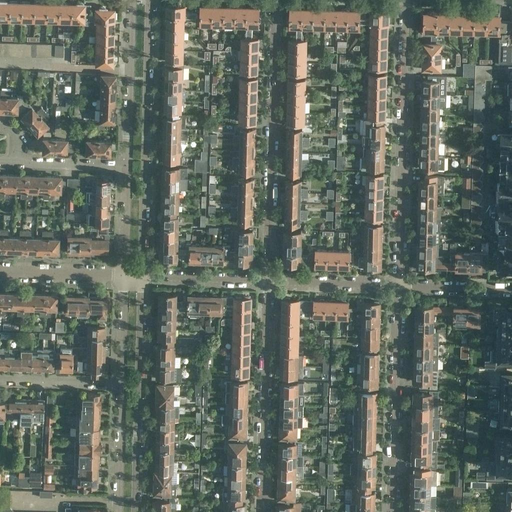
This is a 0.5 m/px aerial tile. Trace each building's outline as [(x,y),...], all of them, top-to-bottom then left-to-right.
[(0,20),(8,20),(9,3),(5,3),(5,1),(0,1),(0,20)] [(21,21),(21,3),(17,3),(17,2),(10,2),(10,3),(9,3),(8,20),(21,21)] [(33,21),(34,3),(29,3),(29,2),(22,2),(22,3),(21,3),(21,21),(33,21)] [(46,21),(46,4),(42,4),(42,3),(35,2),(34,3),(33,21),(46,21)] [(83,23),(84,5),(83,5),(83,4),(82,3),(81,2),(80,2),(79,2),(78,2),(77,3),(77,4),(77,5),(71,4),(70,22),(83,23)] [(58,22),(59,4),(54,4),(54,3),(47,3),(47,4),(46,4),(46,21),(58,22)] [(70,22),(71,4),(67,4),(67,3),(59,3),(59,4),(58,22),(70,22)] [(95,9),(95,15),(89,15),(89,6),(90,6),(90,5),(84,5),(83,23),(88,23),(88,21),(96,22),(96,21),(113,22),(113,18),(114,18),(114,17),(114,11),(115,11),(113,11),(113,10),(106,9),(105,9),(105,8),(105,7),(104,7),(104,6),(103,6),(102,6),(101,6),(101,7),(100,7),(99,8),(99,9),(95,9)] [(167,18),(167,17),(184,18),(184,19),(195,19),(195,15),(196,15),(196,13),(185,13),(185,7),(186,7),(181,6),(180,6),(179,5),(178,5),(177,5),(176,6),(175,6),(167,6),(167,8),(165,10),(165,14),(167,16),(167,18)] [(212,26),(213,7),(209,7),(207,6),(204,6),(203,7),(201,7),(201,8),(196,8),(196,13),(196,15),(195,15),(195,19),(195,29),(199,29),(201,29),(201,25),(212,26)] [(224,26),(224,8),(220,7),(219,6),(216,6),(214,7),(213,7),(212,26),(224,26)] [(235,26),(236,8),(232,8),(230,6),(227,6),(226,8),(224,8),(224,26),(235,26)] [(247,26),(247,8),(243,8),(242,7),(239,7),(237,8),(236,8),(235,26),(246,26),(247,26)] [(249,8),(247,8),(247,26),(246,26),(246,31),(245,33),(245,35),(252,35),(252,26),(258,26),(258,28),(258,23),(259,23),(260,22),(260,21),(261,20),(260,20),(260,19),(260,18),(259,18),(259,17),(259,9),(256,8),(255,7),(250,7),(249,8)] [(302,28),(303,10),(301,10),(299,8),(296,8),(295,9),(291,9),(290,18),(290,19),(289,19),(289,20),(288,20),(288,21),(288,22),(289,22),(289,23),(290,24),(290,29),(291,29),(291,27),(297,28),(296,37),(303,37),(303,35),(302,34),(302,28)] [(313,28),(314,10),(312,10),(311,9),(308,8),(306,10),(303,10),(302,28),(313,28)] [(325,28),(325,10),(324,10),(322,9),(319,9),(318,10),(314,10),(313,28),(325,28)] [(336,29),(337,11),(335,11),(334,9),(331,9),(329,10),(325,10),(325,28),(336,29)] [(348,29),(348,11),(346,11),(345,9),(342,9),(340,11),(337,11),(336,29),(348,29)] [(352,11),(348,11),(348,29),(359,30),(359,27),(359,24),(360,18),(359,18),(360,11),(358,11),(356,10),(353,10),(352,11)] [(370,19),(360,18),(359,24),(364,24),(371,24),(387,25),(388,25),(388,23),(390,21),(390,17),(388,15),(388,13),(380,12),(379,12),(379,11),(378,11),(377,10),(376,10),(375,11),(374,12),(369,12),(369,13),(370,13),(370,19)] [(437,32),(438,14),(437,14),(436,14),(435,14),(434,13),(433,12),(432,12),(431,12),(430,12),(429,12),(428,13),(427,14),(424,14),(424,21),(423,22),(423,28),(424,29),(424,32),(431,32),(431,43),(437,44),(437,39),(437,32)] [(450,32),(450,15),(449,15),(449,14),(442,13),(442,14),(438,14),(437,32),(450,32)] [(462,32),(463,15),(461,15),(461,14),(454,14),(454,15),(450,15),(450,32),(462,32)] [(474,33),(475,15),(474,15),(474,14),(466,14),(466,15),(463,15),(462,32),(474,33)] [(487,33),(487,16),(486,16),(486,15),(479,14),(479,15),(475,15),(474,33),(487,33)] [(499,33),(500,21),(500,16),(499,16),(499,15),(491,15),(491,16),(487,16),(487,33),(499,33)] [(184,22),(184,19),(184,18),(167,17),(167,18),(167,22),(166,23),(166,26),(167,27),(167,28),(184,29),(184,22)] [(113,26),(113,22),(96,21),(96,22),(96,32),(113,33),(113,31),(114,30),(114,27),(113,26)] [(511,21),(500,21),(499,33),(499,41),(499,63),(511,63),(511,43),(511,42),(511,21)] [(387,29),(387,25),(371,24),(371,35),(387,35),(387,34),(388,33),(388,30),(387,29)] [(183,40),(184,29),(167,28),(167,32),(166,34),(166,36),(167,38),(167,39),(183,40)] [(112,37),(113,33),(96,32),(95,43),(112,44),(112,42),(113,41),(113,38),(112,37)] [(387,40),(387,35),(371,35),(370,46),(387,46),(387,45),(388,44),(388,41),(387,40)] [(183,51),(183,40),(167,39),(167,43),(166,45),(166,47),(167,49),(167,50),(183,51)] [(258,39),(251,39),(245,39),(241,39),(241,50),(258,50),(258,46),(259,45),(259,42),(258,41),(258,39)] [(303,40),(296,40),(290,40),(290,42),(289,43),(289,46),(290,47),(290,51),(305,51),(305,41),(303,41),(303,40)] [(112,48),(112,44),(95,43),(95,54),(112,54),(112,53),(113,52),(113,49),(112,48)] [(437,44),(431,43),(424,43),(424,44),(423,44),(423,52),(424,52),(423,56),(441,57),(441,44),(437,44)] [(63,45),(54,45),(54,56),(63,56),(62,56),(62,45),(63,45)] [(387,51),(387,46),(370,46),(370,57),(386,57),(386,56),(387,55),(387,52),(387,51)] [(183,62),(183,51),(167,50),(167,54),(165,56),(165,58),(166,60),(166,61),(183,62)] [(258,52),(258,50),(241,50),(241,61),(257,61),(257,57),(259,56),(259,53),(258,52)] [(305,63),(305,51),(290,51),(289,53),(288,54),(288,57),(289,58),(289,62),(305,63)] [(112,58),(112,54),(95,54),(94,65),(112,66),(112,64),(113,64),(114,64),(114,63),(115,62),(115,61),(115,60),(114,60),(114,59),(113,59),(113,58),(112,58)] [(440,69),(441,58),(441,57),(423,56),(423,60),(422,60),(422,68),(423,68),(423,69),(440,69)] [(386,62),(386,57),(370,57),(370,68),(386,69),(386,67),(387,66),(387,63),(386,62)] [(257,63),(257,61),(241,61),(241,72),(257,73),(257,68),(258,67),(258,64),(257,63)] [(305,74),(305,63),(289,62),(289,63),(288,65),(288,68),(289,69),(289,73),(305,74)] [(166,77),(166,78),(182,79),(182,78),(183,78),(183,73),(182,73),(182,64),(169,64),(169,67),(166,67),(166,72),(165,73),(165,76),(166,77)] [(485,79),(482,65),(475,65),(475,70),(475,77),(474,82),(480,82),(482,84),(485,82),(485,79)] [(491,79),(491,65),(482,65),(485,79),(491,79)] [(370,74),(369,85),(386,86),(386,84),(387,83),(387,80),(386,79),(386,74),(370,74)] [(101,75),(100,86),(100,87),(115,87),(115,85),(115,75),(101,75)] [(428,81),(423,81),(423,83),(421,83),(421,89),(422,89),(422,94),(439,94),(446,94),(447,76),(428,75),(428,81)] [(181,90),(182,79),(166,78),(166,83),(165,84),(165,87),(166,88),(166,89),(181,90)] [(241,78),(240,89),(257,90),(257,88),(258,87),(258,84),(257,83),(257,79),(241,78)] [(289,89),(288,90),(304,91),(305,91),(305,84),(305,80),(289,79),(289,84),(288,85),(288,88),(289,89)] [(485,91),(482,84),(480,82),(474,82),(474,85),(474,94),(480,95),(481,96),(485,95),(485,91)] [(385,90),(386,86),(369,85),(369,96),(385,97),(385,95),(386,94),(386,91),(385,90)] [(115,89),(115,87),(100,87),(100,98),(114,99),(114,89),(115,89)] [(10,89),(6,89),(5,112),(17,112),(17,111),(17,98),(11,98),(11,90),(10,90),(10,89)] [(185,90),(181,90),(166,89),(165,94),(164,95),(164,98),(165,99),(165,101),(181,101),(185,101),(185,90)] [(256,94),(257,90),(240,89),(240,100),(256,101),(256,99),(257,98),(257,95),(256,94)] [(304,102),(305,91),(304,91),(288,90),(288,95),(287,96),(287,99),(288,100),(288,102),(304,102)] [(446,94),(439,94),(422,94),(422,95),(421,95),(421,102),(422,102),(422,106),(438,107),(446,107),(446,94)] [(484,103),(481,96),(480,95),(474,94),(474,107),(480,107),(481,109),(484,107),(484,103)] [(22,96),(17,96),(17,98),(17,111),(22,117),(31,108),(32,108),(24,99),(25,96),(22,96)] [(385,101),(385,97),(369,96),(368,107),(385,108),(385,106),(386,105),(386,102),(385,101)] [(114,108),(114,99),(100,98),(99,110),(115,110),(115,108),(114,108)] [(256,105),(256,101),(240,100),(240,111),(256,112),(256,110),(257,109),(257,106),(256,105)] [(181,112),(181,101),(165,101),(165,105),(164,106),(164,109),(165,110),(165,112),(167,112),(180,112),(181,112)] [(304,113),(304,102),(288,102),(288,106),(287,107),(287,110),(288,111),(288,113),(304,113)] [(438,119),(438,107),(422,106),(422,108),(421,108),(420,114),(422,114),(422,119),(438,119)] [(385,112),(385,108),(368,107),(368,118),(369,118),(383,119),(385,119),(385,117),(386,116),(386,113),(385,112)] [(484,116),(481,109),(480,107),(474,107),(473,125),(483,125),(480,121),(484,120),(484,116)] [(29,126),(45,112),(41,108),(36,113),(31,108),(22,117),(21,117),(29,126)] [(114,112),(115,110),(99,110),(99,122),(113,123),(114,112)] [(256,116),(256,112),(240,111),(239,122),(256,123),(256,121),(257,120),(257,117),(256,116)] [(47,125),(43,120),(48,116),(45,112),(29,126),(37,135),(47,125)] [(309,113),(304,113),(288,113),(288,117),(287,118),(287,121),(288,122),(288,124),(302,124),(301,127),(312,128),(312,124),(309,123),(309,113)] [(187,118),(179,117),(167,117),(165,117),(165,118),(164,119),(164,122),(165,123),(164,128),(181,128),(186,128),(187,118)] [(363,118),(362,135),(384,136),(384,131),(385,130),(385,127),(384,126),(385,124),(382,124),(383,119),(369,118),(363,118)] [(438,132),(438,119),(422,119),(422,121),(420,120),(420,127),(421,127),(421,131),(438,132)] [(219,124),(208,124),(208,129),(208,139),(217,139),(217,135),(214,135),(215,131),(219,131),(219,124)] [(480,130),(483,125),(473,125),(473,144),(478,145),(480,142),(480,136),(484,132),(480,130)] [(311,132),(312,128),(301,127),(301,130),(287,130),(287,141),(309,142),(309,137),(302,137),(302,132),(311,132)] [(180,139),(181,128),(164,128),(164,129),(163,130),(163,133),(164,134),(164,139),(180,139)] [(255,129),(240,128),(240,135),(233,135),(233,139),(255,140),(255,129)] [(511,130),(510,132),(505,132),(505,128),(501,128),(500,144),(500,145),(511,144),(511,130)] [(437,144),(438,132),(421,131),(421,133),(420,133),(420,139),(421,139),(421,144),(437,144)] [(384,137),(384,136),(362,135),(362,146),(364,146),(384,147),(384,142),(385,141),(385,138),(384,137)] [(54,153),(54,139),(42,139),(42,153),(54,153)] [(63,140),(54,139),(54,153),(73,154),(74,144),(66,144),(66,140),(63,140)] [(180,150),(180,139),(164,139),(164,140),(163,141),(163,144),(164,145),(164,150),(180,150)] [(255,151),(255,140),(233,139),(233,144),(240,144),(239,151),(255,151)] [(97,155),(98,141),(86,140),(86,150),(78,150),(78,154),(97,155)] [(110,141),(106,141),(98,141),(97,155),(109,155),(110,141)] [(309,147),(309,142),(287,141),(287,152),(302,153),(302,146),(309,147)] [(483,144),(480,142),(478,145),(473,144),(472,157),(478,157),(479,155),(483,148),(483,144)] [(437,156),(437,144),(421,144),(421,145),(420,145),(419,151),(421,151),(421,156),(437,157),(437,156)] [(511,144),(500,145),(500,144),(495,144),(495,147),(500,147),(500,157),(511,157),(511,144)] [(384,148),(384,147),(364,146),(363,157),(384,158),(384,153),(385,152),(385,149),(384,148)] [(181,163),(184,163),(184,151),(180,151),(180,150),(164,150),(164,151),(163,152),(163,155),(164,156),(164,161),(181,161),(181,163)] [(207,165),(207,151),(203,151),(202,160),(195,159),(194,164),(207,165)] [(255,162),(255,151),(239,151),(239,157),(233,157),(232,162),(255,162)] [(302,159),(302,153),(287,152),(287,163),(309,164),(309,159),(302,159)] [(483,157),(479,155),(478,157),(472,157),(472,169),(478,169),(479,167),(483,160),(483,157)] [(444,156),(437,156),(437,157),(421,156),(421,158),(419,158),(419,164),(420,164),(420,169),(436,169),(444,169),(444,156)] [(384,158),(363,157),(362,157),(362,168),(383,169),(383,164),(384,163),(385,160),(384,159),(384,158)] [(471,175),(471,157),(467,157),(467,163),(461,163),(461,175),(471,175)] [(511,157),(500,157),(495,157),(495,160),(500,159),(500,169),(500,170),(511,170),(511,157)] [(254,173),(255,162),(232,162),(232,166),(239,166),(239,173),(254,173)] [(308,169),(309,164),(287,163),(286,175),(301,175),(301,168),(308,169)] [(206,179),(207,165),(194,164),(194,172),(202,172),(202,179),(206,179)] [(163,177),(163,178),(179,178),(179,167),(164,167),(163,167),(163,172),(162,173),(162,176),(163,177)] [(483,169),(479,167),(478,169),(472,169),(472,182),(477,182),(478,180),(482,173),(483,169)] [(511,170),(500,170),(500,169),(495,169),(495,172),(500,173),(500,182),(511,182),(511,170)] [(367,174),(367,185),(383,186),(383,184),(384,183),(384,180),(383,179),(383,174),(382,174),(382,175),(367,174)] [(15,190),(15,175),(4,175),(3,197),(8,198),(8,190),(15,190)] [(26,199),(26,175),(15,175),(15,190),(20,190),(20,198),(26,199)] [(37,191),(38,176),(26,175),(26,199),(31,199),(31,191),(37,191)] [(48,199),(49,176),(38,176),(37,191),(42,191),(42,199),(48,199)] [(60,177),(49,176),(48,199),(53,199),(54,192),(60,192),(60,177)] [(420,193),(436,194),(443,194),(444,176),(430,176),(430,181),(420,181),(420,185),(419,185),(418,191),(420,191),(420,193)] [(179,189),(179,178),(163,178),(163,183),(162,184),(162,187),(163,188),(163,189),(179,189)] [(92,187),(88,187),(88,191),(92,191),(108,192),(109,181),(108,180),(108,179),(103,179),(103,180),(93,180),(92,187)] [(254,179),(239,179),(239,185),(231,185),(231,190),(254,190),(254,179)] [(482,182),(478,180),(477,182),(472,182),(471,194),(477,194),(478,192),(482,185),(482,182)] [(300,188),(300,181),(286,181),(286,192),(308,192),(308,188),(300,188)] [(511,182),(500,182),(499,201),(511,201),(511,182)] [(383,190),(383,186),(367,185),(366,196),(383,197),(383,195),(384,194),(384,191),(383,190)] [(179,201),(179,189),(163,189),(163,194),(162,195),(162,197),(163,199),(162,200),(179,201)] [(253,202),(254,190),(231,190),(231,194),(239,194),(239,201),(253,202)] [(108,193),(108,192),(92,191),(88,191),(86,191),(86,202),(87,202),(108,203),(108,198),(109,197),(109,194),(108,193)] [(308,198),(308,192),(286,192),(285,203),(300,203),(306,204),(306,198),(308,198)] [(482,194),(478,192),(477,194),(471,194),(471,207),(477,207),(478,205),(482,198),(482,194)] [(436,206),(436,194),(420,193),(420,198),(418,198),(418,204),(419,204),(419,206),(436,206)] [(470,208),(470,196),(462,195),(461,208),(470,208)] [(382,201),(383,197),(366,196),(366,207),(382,208),(382,206),(383,205),(383,202),(382,201)] [(185,201),(179,201),(162,200),(162,204),(161,206),(161,208),(162,210),(162,211),(164,211),(176,211),(177,210),(178,210),(179,205),(184,206),(185,201)] [(253,213),(253,202),(239,201),(238,207),(231,207),(231,212),(253,213)] [(511,201),(499,201),(499,219),(511,219),(511,201)] [(108,207),(108,203),(87,202),(87,213),(108,214),(108,212),(109,211),(109,208),(108,207)] [(299,209),(300,203),(285,203),(285,214),(307,215),(307,210),(299,209)] [(482,207),(478,205),(477,207),(471,207),(471,219),(477,219),(478,217),(482,210),(482,207)] [(441,206),(436,206),(419,206),(419,210),(418,210),(418,216),(419,216),(419,218),(440,219),(441,206)] [(382,212),(382,208),(366,207),(366,218),(366,219),(380,219),(382,219),(382,217),(383,216),(383,213),(382,212)] [(176,217),(176,211),(164,211),(164,216),(162,216),(162,218),(161,219),(161,222),(162,223),(162,227),(178,228),(178,217),(176,217)] [(253,224),(253,213),(231,212),(231,216),(238,216),(238,223),(253,224)] [(107,225),(108,214),(87,213),(86,224),(91,224),(99,225),(102,225),(102,226),(106,226),(107,225)] [(307,220),(307,215),(285,214),(285,225),(299,225),(299,219),(307,220)] [(481,219),(478,217),(477,219),(471,219),(470,231),(476,231),(478,227),(481,223),(481,219)] [(440,231),(440,219),(419,218),(419,223),(418,223),(417,229),(419,229),(419,231),(435,231),(440,231)] [(382,224),(380,224),(380,219),(366,219),(361,219),(361,226),(366,226),(366,235),(382,236),(382,231),(383,230),(383,227),(382,226),(382,224)] [(511,219),(499,219),(498,229),(493,229),(493,233),(498,232),(511,232),(511,219)] [(99,225),(91,224),(90,230),(89,230),(95,231),(95,237),(90,237),(89,251),(100,251),(100,252),(106,252),(106,251),(107,251),(107,250),(108,250),(108,234),(99,233),(99,225)] [(178,239),(178,228),(162,227),(162,229),(161,230),(161,233),(162,234),(161,238),(178,239)] [(484,230),(478,227),(476,231),(470,231),(470,236),(470,240),(470,241),(474,241),(481,241),(481,235),(484,230)] [(13,251),(14,237),(8,237),(8,230),(3,230),(2,251),(13,251)] [(24,252),(25,230),(19,230),(19,237),(14,237),(13,251),(24,252)] [(36,252),(36,238),(30,238),(30,231),(25,230),(24,252),(36,252)] [(236,230),(236,234),(236,241),(252,242),(253,237),(254,236),(254,233),(253,232),(253,231),(236,230)] [(47,253),(47,231),(41,231),(40,238),(36,238),(36,252),(47,253)] [(52,231),(47,231),(47,253),(58,253),(58,245),(59,244),(59,241),(58,240),(58,238),(62,239),(62,232),(57,232),(57,239),(52,239),(52,231)] [(434,244),(435,231),(419,231),(419,235),(417,235),(417,241),(418,241),(418,243),(434,244)] [(285,239),(284,243),(301,243),(301,232),(285,232),(285,233),(284,235),(284,237),(285,239)] [(511,232),(498,232),(498,242),(493,242),(493,245),(498,245),(511,245),(511,232)] [(382,237),(382,236),(366,235),(365,246),(381,247),(381,242),(382,241),(382,238),(382,237)] [(78,253),(79,237),(67,236),(67,252),(69,252),(70,253),(73,253),(74,252),(78,253)] [(89,251),(90,237),(79,237),(78,253),(82,253),(84,254),(86,254),(88,253),(89,253),(89,251)] [(177,250),(178,239),(161,238),(161,240),(160,241),(160,244),(161,245),(161,250),(177,250)] [(252,243),(252,242),(236,241),(236,252),(252,252),(252,248),(253,247),(253,244),(252,243)] [(224,245),(228,246),(228,242),(222,242),(222,247),(212,246),(212,263),(213,263),(214,264),(217,264),(218,263),(223,263),(223,261),(224,245)] [(300,254),(301,243),(284,243),(284,244),(283,245),(283,248),(284,250),(284,254),(300,254)] [(434,256),(434,244),(418,243),(418,248),(417,248),(417,254),(418,254),(418,256),(434,256)] [(252,254),(252,252),(236,252),(230,251),(230,246),(228,246),(224,245),(223,261),(236,261),(236,263),(245,264),(245,265),(251,265),(251,264),(252,264),(252,262),(254,262),(255,261),(256,255),(255,254),(252,254)] [(511,245),(498,245),(498,255),(493,254),(493,257),(511,257),(511,245)] [(201,246),(190,246),(190,249),(190,255),(190,262),(191,262),(193,263),(195,263),(197,262),(201,262),(201,246)] [(212,263),(212,246),(201,246),(201,262),(202,262),(203,263),(206,263),(208,262),(212,263)] [(381,248),(381,247),(365,246),(365,257),(381,258),(381,253),(382,252),(382,249),(381,248)] [(177,256),(177,255),(177,250),(161,250),(161,261),(162,261),(162,262),(166,262),(166,261),(177,261),(177,260),(178,260),(178,256),(177,256)] [(327,267),(327,250),(316,250),(316,252),(316,265),(316,266),(320,267),(321,268),(324,268),(325,267),(327,267)] [(338,267),(338,251),(327,250),(327,267),(331,267),(332,268),(335,268),(336,267),(338,267)] [(349,268),(349,261),(349,256),(349,251),(338,251),(338,267),(342,267),(343,268),(346,269),(347,268),(349,268)] [(316,252),(312,252),(310,252),(307,255),(307,264),(316,265),(316,252)] [(468,270),(469,254),(456,253),(455,263),(450,263),(450,270),(458,270),(458,271),(464,271),(464,270),(468,270)] [(307,264),(307,255),(300,254),(284,254),(284,256),(283,255),(283,263),(284,263),(284,265),(285,265),(285,266),(291,266),(291,265),(300,266),(300,264),(307,264)] [(488,270),(488,266),(488,257),(482,257),(482,254),(469,254),(468,270),(473,270),(473,272),(479,272),(479,271),(481,271),(481,270),(488,270)] [(434,262),(434,256),(418,256),(418,260),(417,260),(416,266),(418,266),(418,268),(426,269),(426,270),(433,270),(433,269),(447,269),(447,263),(447,259),(443,258),(443,262),(434,262)] [(381,269),(381,258),(365,257),(359,257),(359,267),(365,268),(364,268),(375,269),(375,270),(380,270),(380,269),(381,269)] [(511,257),(493,257),(493,259),(498,259),(498,271),(498,272),(507,272),(507,271),(511,271),(511,257)] [(11,307),(12,293),(0,293),(0,307),(0,317),(5,317),(5,315),(5,307),(11,307)] [(22,316),(23,294),(12,293),(11,307),(16,308),(16,316),(22,316)] [(160,295),(160,306),(184,306),(184,307),(188,308),(188,302),(176,302),(176,301),(177,301),(178,296),(176,296),(176,295),(165,295),(166,293),(161,293),(161,295),(160,295)] [(34,308),(34,294),(23,294),(22,316),(27,316),(27,308),(34,308)] [(45,316),(45,294),(34,294),(34,308),(39,308),(39,316),(45,316)] [(56,295),(45,294),(45,316),(50,317),(50,309),(56,309),(56,308),(57,307),(57,304),(56,303),(56,295)] [(76,313),(77,297),(73,296),(71,295),(69,295),(67,296),(66,296),(65,312),(76,313)] [(198,312),(199,296),(196,296),(194,295),(192,295),(190,296),(189,296),(188,302),(188,308),(188,310),(188,312),(198,312)] [(210,313),(210,296),(206,296),(205,295),(203,295),(201,296),(199,296),(198,312),(210,313)] [(88,311),(88,299),(88,297),(86,297),(85,296),(82,296),(81,297),(77,297),(76,313),(87,313),(87,311),(88,311)] [(221,310),(221,308),(221,297),(217,297),(216,296),(213,296),(212,297),(210,296),(210,313),(221,313),(221,310)] [(107,301),(105,301),(105,297),(99,297),(99,299),(88,299),(88,313),(94,313),(94,311),(98,311),(98,317),(105,317),(105,310),(107,310),(107,301)] [(222,297),(221,297),(221,308),(234,309),(251,309),(251,308),(252,308),(252,300),(251,300),(251,298),(250,298),(250,297),(244,297),(244,298),(235,297),(235,298),(222,297)] [(309,311),(309,301),(299,301),(299,300),(290,299),(290,298),(284,298),(284,299),(283,299),(283,301),(282,301),(282,309),(283,309),(283,310),(309,311)] [(325,317),(326,301),(324,301),(323,300),(320,300),(319,301),(315,300),(315,301),(309,301),(309,311),(308,312),(314,313),(314,316),(325,317)] [(336,317),(337,301),(335,301),(334,300),(331,300),(330,301),(326,301),(325,317),(336,317)] [(341,301),(337,301),(336,317),(347,318),(348,314),(348,308),(348,302),(347,302),(345,301),(343,300),(341,301)] [(363,308),(363,313),(379,314),(380,303),(379,303),(379,301),(374,301),(374,303),(364,302),(364,303),(362,303),(362,308),(363,308)] [(175,317),(176,310),(188,310),(188,308),(184,307),(184,306),(160,306),(159,310),(158,311),(158,314),(159,315),(159,317),(175,317)] [(416,315),(416,319),(437,319),(437,313),(445,314),(445,307),(417,306),(417,309),(415,308),(415,315),(416,315)] [(466,325),(467,308),(463,308),(463,307),(457,306),(457,308),(448,307),(448,323),(454,323),(454,324),(466,325)] [(472,308),(467,308),(466,325),(479,325),(479,322),(485,322),(486,312),(480,311),(480,309),(478,309),(478,307),(472,307),(472,308)] [(250,313),(251,309),(234,309),(233,320),(250,320),(250,319),(251,317),(251,315),(250,313)] [(489,324),(499,324),(511,324),(511,310),(507,311),(507,309),(494,309),(494,310),(488,310),(488,312),(490,312),(489,324)] [(299,312),(308,312),(309,311),(283,310),(282,315),(281,316),(281,319),(282,320),(282,321),(298,322),(299,312)] [(379,318),(379,314),(363,313),(363,325),(379,325),(379,324),(380,322),(380,320),(379,318)] [(175,328),(175,317),(159,317),(159,321),(158,322),(158,325),(159,326),(159,328),(175,328)] [(437,320),(437,319),(416,319),(416,321),(415,321),(415,327),(416,327),(416,332),(433,332),(434,332),(434,320),(437,320)] [(96,326),(97,321),(89,320),(89,326),(88,326),(88,337),(104,337),(104,326),(103,326),(103,325),(98,325),(98,326),(96,326)] [(250,324),(250,320),(233,320),(233,331),(250,331),(250,330),(251,329),(251,326),(250,324)] [(298,333),(298,322),(282,321),(282,326),(281,327),(281,330),(282,331),(282,332),(298,333)] [(55,322),(55,327),(55,332),(64,332),(65,322),(55,322)] [(511,324),(499,324),(499,327),(496,327),(496,336),(511,336),(511,324)] [(379,329),(379,325),(363,325),(362,336),(379,336),(379,335),(380,333),(380,330),(379,329)] [(175,337),(175,328),(159,328),(159,332),(158,333),(158,336),(159,337),(159,339),(161,339),(161,345),(173,345),(197,346),(198,343),(202,343),(202,338),(198,337),(198,338),(175,337)] [(250,336),(250,331),(233,331),(233,342),(250,342),(250,341),(251,340),(251,337),(250,336)] [(298,344),(298,333),(282,332),(282,337),(281,338),(281,341),(282,342),(282,343),(298,344)] [(432,344),(433,332),(416,332),(416,333),(415,333),(414,340),(416,340),(416,344),(432,344)] [(379,340),(379,336),(362,336),(362,347),(376,347),(379,347),(379,346),(380,344),(380,341),(379,340)] [(511,336),(496,336),(495,350),(511,349),(511,336)] [(104,342),(104,337),(88,337),(87,348),(104,349),(104,347),(105,346),(105,343),(104,342)] [(250,346),(250,342),(233,342),(232,353),(249,353),(249,352),(250,351),(250,348),(250,346)] [(298,355),(298,344),(282,343),(282,348),(281,349),(280,352),(281,353),(281,354),(298,355)] [(173,345),(161,345),(159,344),(158,346),(157,347),(157,350),(158,351),(158,356),(174,356),(174,346),(173,346),(173,345)] [(438,345),(432,344),(416,344),(416,346),(414,346),(414,352),(415,352),(415,356),(432,357),(438,357),(438,345)] [(0,368),(9,369),(10,349),(0,348),(0,368)] [(104,350),(104,349),(87,348),(87,359),(103,360),(103,355),(104,354),(105,351),(104,350)] [(20,370),(21,350),(10,349),(9,369),(20,370)] [(511,349),(495,350),(495,358),(498,358),(498,362),(511,362),(511,349)] [(31,370),(32,350),(21,350),(20,370),(31,370)] [(42,370),(43,350),(32,350),(31,370),(42,370)] [(53,371),(54,351),(43,350),(42,370),(53,371)] [(376,353),(362,352),(358,352),(357,363),(361,363),(378,364),(378,360),(379,358),(379,356),(378,354),(378,353),(376,353)] [(71,363),(71,359),(71,354),(60,353),(59,369),(61,369),(62,370),(65,370),(66,370),(71,370),(71,363)] [(249,357),(249,353),(232,353),(232,364),(249,364),(249,363),(250,361),(250,359),(249,357)] [(303,355),(298,355),(281,354),(281,359),(280,360),(280,363),(281,364),(281,365),(303,366),(303,355)] [(180,356),(174,356),(158,356),(158,357),(157,358),(157,361),(158,362),(158,367),(174,367),(180,367),(180,356)] [(438,357),(432,357),(415,356),(415,358),(414,358),(414,365),(415,365),(415,369),(438,370),(438,357)] [(103,371),(103,360),(87,359),(87,363),(87,370),(91,370),(91,374),(97,375),(97,371),(97,372),(102,372),(102,371),(103,371)] [(484,360),(484,368),(495,369),(495,360),(484,360)] [(378,365),(378,364),(361,363),(361,374),(378,375),(378,370),(379,369),(379,366),(378,365)] [(249,367),(249,364),(232,364),(232,374),(249,375),(249,372),(250,371),(250,368),(249,367)] [(302,377),(303,366),(281,365),(281,370),(280,371),(280,374),(281,375),(281,376),(284,377),(284,378),(295,378),(295,377),(302,377)] [(173,378),(174,367),(158,367),(158,368),(157,369),(157,372),(158,373),(158,378),(173,378)] [(468,367),(467,378),(479,379),(479,367),(468,367)] [(437,388),(438,370),(415,369),(415,371),(414,371),(413,377),(415,377),(415,382),(420,382),(419,388),(437,388)] [(378,376),(378,375),(361,374),(360,385),(377,386),(378,381),(379,380),(379,377),(378,376)] [(511,374),(499,374),(499,387),(511,387),(511,374)] [(248,381),(230,381),(226,381),(226,392),(247,393),(247,389),(248,389),(248,388),(249,387),(250,384),(249,383),(248,383),(248,381)] [(281,390),(281,393),(297,394),(303,394),(304,383),(282,382),(282,384),(281,384),(280,385),(279,388),(280,389),(280,390),(281,390)] [(157,391),(157,395),(177,396),(179,394),(180,387),(178,384),(157,384),(157,386),(156,387),(156,390),(157,391)] [(344,395),(344,388),(330,387),(329,402),(334,402),(337,402),(337,394),(344,395)] [(511,387),(499,387),(499,399),(511,399),(511,387)] [(413,405),(414,405),(432,405),(437,405),(437,399),(438,399),(438,391),(419,390),(419,393),(414,393),(414,397),(413,397),(413,405)] [(247,397),(247,393),(226,392),(226,403),(247,404),(247,402),(248,401),(248,398),(247,397)] [(360,396),(360,403),(376,403),(376,402),(377,402),(378,401),(378,398),(377,397),(377,396),(376,396),(376,392),(360,392),(360,393),(356,393),(356,396),(360,396)] [(83,393),(80,393),(78,393),(78,398),(79,398),(79,405),(81,405),(81,407),(100,407),(100,397),(96,397),(88,396),(88,397),(83,396),(83,393)] [(303,394),(297,394),(281,393),(281,398),(280,399),(280,402),(281,403),(281,404),(303,405),(304,405),(305,394),(303,394)] [(58,406),(59,396),(49,395),(47,395),(46,405),(58,406)] [(177,401),(177,396),(157,395),(157,399),(156,401),(156,403),(157,405),(157,406),(158,406),(174,407),(180,407),(180,401),(177,401)] [(19,417),(20,400),(8,399),(8,402),(4,402),(4,411),(8,411),(13,411),(13,417),(19,417)] [(511,399),(499,399),(499,412),(511,412),(511,399)] [(19,424),(31,424),(32,400),(20,400),(19,417),(19,424)] [(43,424),(43,400),(32,400),(31,424),(43,424)] [(376,408),(376,403),(360,403),(354,402),(354,414),(376,414),(376,413),(377,412),(377,409),(376,408)] [(247,408),(247,404),(226,403),(226,414),(230,414),(247,415),(247,413),(248,412),(248,409),(247,408)] [(303,416),(303,405),(281,404),(281,409),(280,410),(280,413),(281,414),(281,416),(297,416),(303,416)] [(54,415),(58,415),(58,406),(46,405),(46,415),(54,415)] [(437,405),(432,405),(414,405),(414,409),(413,408),(413,416),(414,416),(432,417),(437,417),(437,405)] [(180,407),(174,407),(158,406),(158,411),(157,412),(157,414),(158,416),(158,417),(174,418),(178,418),(179,418),(180,407)] [(327,417),(328,406),(324,406),(323,413),(320,412),(319,417),(322,417),(327,417)] [(99,417),(100,407),(81,407),(81,412),(74,412),(74,416),(76,416),(82,417),(99,417)] [(511,412),(499,412),(495,412),(495,417),(499,417),(498,425),(511,424),(511,412)] [(247,419),(247,415),(230,414),(229,425),(246,426),(246,424),(247,423),(248,420),(247,419)] [(376,415),(376,414),(354,414),(353,425),(359,425),(375,425),(375,421),(377,420),(377,417),(376,415)] [(99,428),(99,417),(82,417),(76,416),(75,427),(85,427),(99,428)] [(296,427),(297,416),(281,416),(281,420),(280,421),(280,424),(280,425),(280,427),(296,427)] [(431,428),(432,417),(414,416),(414,420),(413,420),(412,427),(413,428),(431,428)] [(178,418),(174,418),(158,417),(158,421),(157,423),(157,425),(158,427),(158,428),(174,429),(174,422),(178,422),(178,418)] [(478,419),(466,418),(466,429),(477,429),(478,419)] [(246,430),(246,426),(229,425),(229,436),(244,437),(246,437),(246,435),(247,434),(247,431),(246,430)] [(375,426),(375,425),(359,425),(353,425),(353,436),(375,436),(375,432),(376,431),(376,428),(375,426)] [(99,428),(85,427),(75,427),(75,440),(83,440),(100,440),(99,440),(99,428)] [(296,438),(296,427),(280,427),(280,431),(279,432),(279,435),(280,436),(280,438),(283,438),(283,443),(296,444),(296,441),(296,438)] [(179,429),(174,429),(158,428),(158,432),(157,434),(156,436),(157,438),(157,439),(173,439),(179,440),(179,429)] [(431,440),(431,428),(413,428),(413,431),(412,431),(412,439),(413,439),(431,440)] [(477,438),(477,429),(466,429),(466,438),(477,438)] [(246,443),(243,443),(244,437),(229,436),(229,453),(246,454),(246,449),(247,448),(247,445),(246,444),(246,443)] [(375,437),(375,436),(353,436),(353,450),(359,450),(359,453),(372,453),(372,447),(375,447),(375,443),(376,443),(377,442),(377,439),(376,437),(375,437)] [(511,436),(495,436),(494,449),(511,449),(511,436)] [(173,450),(173,439),(157,439),(157,443),(156,445),(156,447),(157,449),(157,450),(173,450)] [(437,440),(431,440),(413,439),(413,443),(412,443),(412,450),(413,450),(413,451),(431,451),(437,451),(437,440)] [(99,453),(100,448),(100,440),(83,440),(82,452),(82,453),(99,453)] [(302,441),(296,441),(296,444),(283,443),(280,443),(280,445),(279,446),(279,449),(280,450),(280,454),(295,455),(302,455),(302,441)] [(511,449),(494,449),(494,462),(511,462),(511,449)] [(173,461),(173,450),(157,450),(157,454),(156,455),(156,458),(157,460),(157,461),(173,461)] [(376,453),(372,453),(359,453),(359,450),(353,450),(353,460),(354,460),(353,464),(359,464),(375,464),(375,460),(376,459),(377,456),(376,455),(376,453)] [(437,451),(431,451),(413,451),(413,454),(412,454),(411,462),(412,462),(418,462),(418,468),(430,468),(430,467),(436,467),(437,451)] [(98,466),(99,457),(99,453),(82,453),(82,452),(75,452),(74,466),(98,466)] [(246,455),(246,454),(229,453),(229,464),(245,465),(245,461),(246,459),(247,457),(246,455)] [(295,466),(295,455),(280,454),(280,456),(279,457),(279,460),(279,461),(279,465),(295,466)] [(178,462),(178,461),(173,461),(157,461),(157,462),(156,463),(156,466),(157,467),(157,471),(177,472),(177,471),(179,469),(179,465),(178,462)] [(511,462),(494,462),(494,474),(511,474),(511,462)] [(245,466),(245,465),(229,464),(228,475),(245,476),(245,472),(246,470),(246,468),(245,466)] [(375,466),(375,464),(359,464),(359,475),(375,475),(375,471),(376,470),(376,467),(375,466)] [(53,465),(44,465),(44,474),(53,474),(53,465)] [(295,477),(295,466),(279,465),(279,467),(278,468),(278,471),(279,472),(279,476),(295,477)] [(98,476),(98,466),(74,466),(74,476),(77,476),(98,476)] [(325,478),(325,467),(319,467),(319,475),(316,475),(316,477),(325,478)] [(437,485),(437,467),(436,467),(430,467),(430,468),(418,468),(418,473),(412,473),(412,474),(411,474),(411,481),(412,481),(412,484),(430,485),(437,485)] [(177,483),(177,472),(157,471),(157,472),(155,471),(155,473),(154,474),(154,477),(155,478),(155,483),(177,483)] [(18,473),(17,486),(28,487),(28,477),(23,477),(23,473),(18,473)] [(29,473),(29,476),(29,486),(40,487),(41,473),(29,473)] [(17,486),(17,476),(4,475),(4,486),(17,486)] [(245,477),(245,476),(228,475),(228,486),(245,487),(245,482),(246,481),(246,478),(245,477)] [(375,477),(375,475),(359,475),(359,486),(371,486),(375,487),(375,482),(376,481),(376,478),(375,477)] [(97,487),(98,476),(77,476),(76,490),(88,490),(89,487),(97,487)] [(294,488),(295,477),(279,476),(279,478),(278,479),(278,482),(279,483),(279,487),(294,488)] [(176,497),(177,483),(155,483),(155,487),(154,488),(153,491),(154,492),(154,494),(157,494),(170,494),(170,497),(176,497)] [(429,496),(430,485),(412,484),(412,485),(411,485),(411,492),(412,492),(411,496),(429,496)] [(245,491),(245,487),(228,486),(224,486),(223,501),(229,501),(229,498),(242,498),(244,498),(244,497),(245,497),(245,496),(246,495),(247,492),(246,491),(245,491)] [(375,492),(371,492),(371,486),(359,486),(359,490),(352,490),(352,503),(374,503),(374,499),(375,498),(375,495),(375,494),(375,492)] [(294,499),(294,488),(279,487),(279,491),(278,491),(278,492),(277,493),(277,496),(277,497),(278,497),(278,499),(281,499),(281,505),(293,505),(293,502),(293,499),(294,499)] [(502,503),(507,503),(511,502),(511,489),(507,490),(507,488),(502,488),(502,503)] [(175,511),(176,500),(175,500),(175,498),(170,498),(170,497),(170,494),(157,494),(157,500),(154,500),(154,502),(153,503),(153,506),(154,507),(154,511),(170,511),(169,511),(175,511)] [(435,497),(429,496),(411,496),(411,497),(410,497),(410,504),(411,504),(411,507),(429,508),(435,508),(435,497)] [(245,504),(242,504),(242,498),(229,498),(229,501),(228,511),(245,511),(246,510),(246,507),(245,506),(245,504)] [(299,511),(300,502),(293,502),(293,505),(281,505),(277,505),(277,507),(276,508),(276,511),(277,511),(299,511)] [(374,505),(374,503),(352,503),(350,503),(350,511),(374,511),(374,510),(375,509),(375,506),(374,505)]
